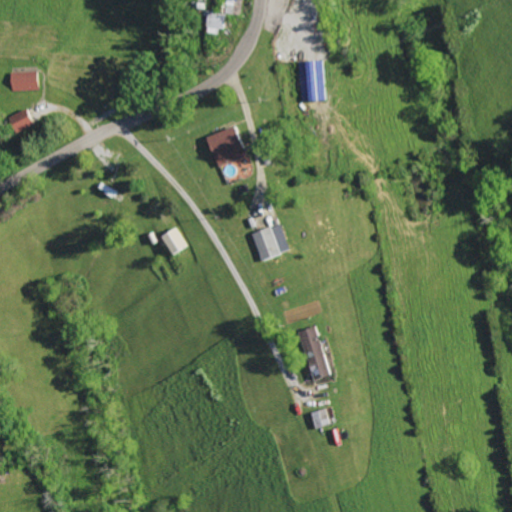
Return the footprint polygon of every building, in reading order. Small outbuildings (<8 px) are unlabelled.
[(229,0),(227,13),(242,16),(244,0),(229,0)] [(209,33),(224,34),(225,14),(210,12),(209,33)] [(302,61),(302,102),(329,101),(329,61),(302,61)] [(14,91),(42,91),(42,72),(14,72),(14,91)] [(13,117),(20,132),(39,124),(32,108),(13,117)] [(210,137),(223,167),(252,155),(240,125),(210,137)] [(255,233),(263,261),(292,252),(284,225),(255,233)] [(174,255),(188,248),(179,228),(164,236),(174,255)] [(336,375),(319,326),(301,333),(319,381),(336,375)] [(334,425),(329,409),(313,413),(317,430),(334,425)]
